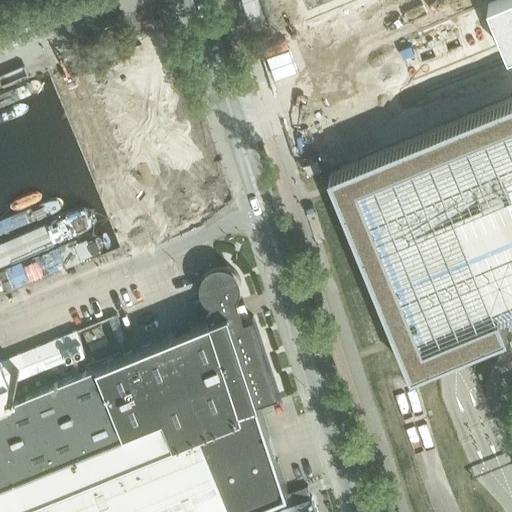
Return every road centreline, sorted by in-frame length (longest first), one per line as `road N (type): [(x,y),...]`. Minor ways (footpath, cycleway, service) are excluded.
road 1 (unclassified): [(0,311),(262,205)]
road 2 (tertiary): [(347,465),(262,205)]
road 3 (tertiary): [(262,205),(193,0)]
road 4 (unclassified): [(0,59),(139,0)]
